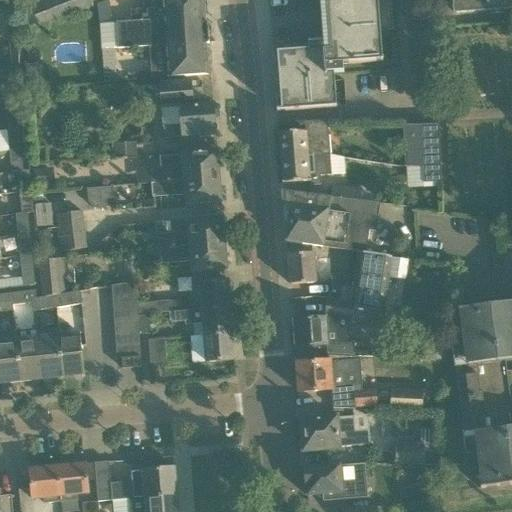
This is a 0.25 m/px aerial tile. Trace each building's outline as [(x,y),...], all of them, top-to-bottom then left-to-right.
[(29,1),(14,7),(24,33),(108,0),(44,0),(30,6),(29,1)] [(166,46),(206,44),(209,44),(208,24),(205,24),(203,0),(154,0),(155,10),(146,10),(147,15),(142,15),(142,21),(116,22),(118,50),(166,46)] [(319,0),(322,41),(308,42),(309,53),(296,54),(295,46),(272,48),(277,112),(336,107),(336,105),(335,105),(335,106),(329,106),(324,42),(330,42),(332,66),(382,62),(381,46),(374,46),(373,32),(393,30),(390,0),(319,0)] [(511,0),(453,0),(455,13),(511,9),(511,0)] [(208,75),(206,44),(166,46),(168,78),(208,75)] [(25,65),(26,81),(40,80),(38,64),(25,65)] [(191,82),(171,83),(160,84),(161,108),(193,106),(191,82)] [(5,110),(17,109),(15,87),(3,88),(5,110)] [(37,96),(27,97),(29,112),(32,111),(39,110),(37,96)] [(216,132),(214,105),(164,109),(166,139),(199,136),(198,133),(216,132)] [(17,109),(5,110),(0,110),(0,132),(19,130),(17,109)] [(39,110),(32,111),(33,126),(41,125),(39,110)] [(281,159),(330,155),(328,120),(305,122),(306,132),(279,134),(281,159)] [(420,125),(403,126),(405,166),(422,167),(420,125)] [(420,125),(422,167),(423,184),(441,183),(441,169),(439,125),(420,125)] [(19,130),(0,132),(0,146),(1,152),(9,151),(9,152),(21,151),(19,130)] [(136,143),(114,144),(114,158),(137,157),(136,143)] [(21,151),(9,152),(11,172),(17,172),(23,171),(21,151)] [(159,157),(160,167),(151,167),(152,183),(220,177),(218,151),(183,154),(183,155),(159,157)] [(330,156),(330,155),(281,159),(283,184),(309,182),(309,186),(321,186),(320,176),(345,175),(343,158),(330,156)] [(53,168),(33,170),(35,187),(55,185),(53,168)] [(23,171),(17,172),(20,193),(31,193),(29,170),(23,171)] [(187,205),(222,203),(220,177),(152,183),(153,198),(186,195),(187,205)] [(333,187),(331,198),(373,203),(374,192),(333,187)] [(99,189),(87,189),(88,203),(93,209),(101,208),(99,189)] [(379,204),(373,203),(331,198),(283,192),(286,243),(358,252),(358,250),(366,251),(369,231),(376,232),(379,204)] [(31,193),(20,193),(22,214),(27,213),(27,214),(33,213),(33,210),(31,193)] [(51,205),(35,206),(35,210),(37,228),(45,227),(53,226),(51,205)] [(59,226),(84,223),(82,212),(57,214),(59,226)] [(27,213),(22,214),(15,215),(18,236),(30,235),(27,214),(27,213)] [(155,224),(157,249),(225,243),(223,218),(188,221),(189,231),(171,233),(171,223),(155,224)] [(84,223),(59,226),(60,238),(85,234),(84,223)] [(50,231),(37,232),(39,249),(52,247),(50,231)] [(85,234),(60,238),(62,252),(87,249),(85,234)] [(30,235),(18,236),(20,258),(32,256),(30,235)] [(192,273),(227,270),(225,243),(157,249),(158,264),(191,262),(192,273)] [(350,301),(383,306),(391,255),(366,251),(358,250),(358,252),(350,301)] [(288,255),(291,285),(315,283),(315,282),(314,258),(313,253),(288,255)] [(32,256),(20,258),(23,286),(35,285),(32,256)] [(65,295),(65,294),(62,259),(39,262),(43,298),(54,297),(65,295)] [(343,274),(332,275),(331,275),(331,281),(332,289),(344,288),(343,274)] [(200,283),(202,310),(230,307),(228,281),(200,283)] [(136,283),(112,286),(113,300),(137,298),(136,283)] [(33,299),(32,291),(11,294),(12,306),(33,303),(33,299)] [(33,299),(33,303),(34,310),(56,308),(54,297),(43,298),(36,299),(35,291),(32,291),(33,299)] [(0,295),(0,307),(12,306),(11,294),(0,295)] [(54,297),(56,308),(77,305),(75,294),(65,295),(54,297)] [(137,298),(113,300),(114,312),(138,310),(137,298)] [(383,306),(350,301),(327,298),(325,314),(325,316),(314,317),(314,319),(293,321),(295,349),(328,346),(328,355),(350,355),(350,343),(347,343),(346,329),(351,321),(383,325),(386,306),(383,306)] [(138,303),(139,314),(149,313),(169,312),(190,311),(189,300),(138,303)] [(511,302),(477,307),(458,310),(458,311),(459,311),(465,357),(492,353),(493,357),(511,354),(511,302)] [(202,310),(190,311),(169,312),(169,322),(184,321),(184,325),(203,323),(204,336),(232,334),(230,307),(202,310)] [(138,310),(114,312),(115,323),(138,322),(138,310)] [(140,335),(150,334),(149,313),(139,314),(140,335)] [(138,322),(115,323),(116,335),(139,334),(138,322)] [(59,336),(63,378),(84,376),(80,334),(59,336)] [(139,334),(116,335),(116,347),(140,346),(139,334)] [(234,360),(232,334),(204,336),(206,362),(234,360)] [(59,336),(38,339),(42,380),(63,378),(59,336)] [(21,382),(42,380),(38,339),(17,341),(21,382)] [(166,365),(165,346),(164,339),(148,341),(151,367),(166,365)] [(17,341),(0,342),(0,384),(21,382),(17,341)] [(140,346),(116,347),(117,359),(122,359),(140,358),(140,346)] [(140,358),(122,359),(123,369),(141,368),(140,358)] [(299,393),(319,391),(330,390),(332,408),(355,408),(354,392),(361,391),(360,372),(352,373),(351,360),(297,364),(299,393)] [(454,364),(455,368),(464,437),(485,435),(485,431),(511,427),(511,371),(507,372),(505,362),(477,365),(476,361),(454,364)] [(393,389),(391,410),(422,412),(422,392),(422,390),(393,389)] [(355,408),(376,407),(375,390),(361,391),(354,392),(355,408)] [(355,432),(353,417),(336,418),(301,421),(304,451),(339,448),(370,445),(369,431),(355,432)] [(476,442),(479,469),(482,487),(480,488),(481,489),(511,484),(511,433),(502,434),(503,438),(476,442)] [(396,444),(396,465),(414,465),(435,464),(435,454),(424,454),(424,445),(396,444)] [(177,494),(174,468),(165,469),(164,457),(152,458),(153,470),(131,472),(132,481),(111,483),(109,462),(94,463),(96,480),(98,502),(129,499),(145,497),(177,494)] [(86,481),(96,480),(94,463),(57,467),(61,502),(61,511),(72,511),(79,511),(78,500),(77,500),(76,495),(87,494),(86,481)] [(305,469),(307,496),(324,495),(324,500),(366,497),(364,464),(350,465),(305,469)] [(44,504),(61,502),(57,467),(29,470),(32,499),(44,498),(44,504)] [(178,511),(177,494),(145,497),(129,499),(129,511),(178,511)] [(0,511),(12,511),(11,496),(0,496),(0,511)] [(98,511),(98,502),(82,503),(82,511),(98,511)]
